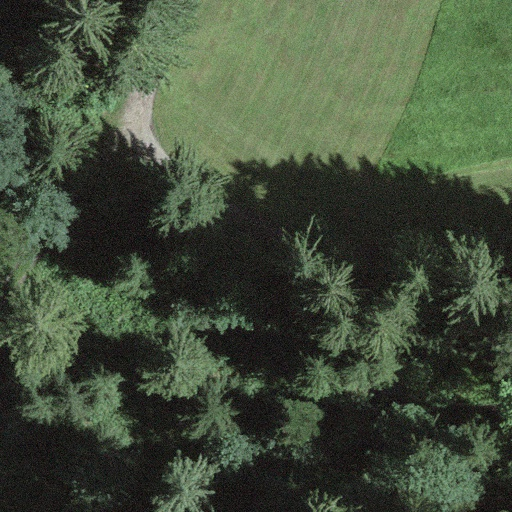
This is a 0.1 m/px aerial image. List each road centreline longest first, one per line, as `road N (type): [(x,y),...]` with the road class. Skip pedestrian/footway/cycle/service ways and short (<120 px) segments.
road 1 (track): [(131,120),(274,260),(342,275),(450,231),(511,237)]
road 2 (track): [(195,0),(180,50),(0,324)]
